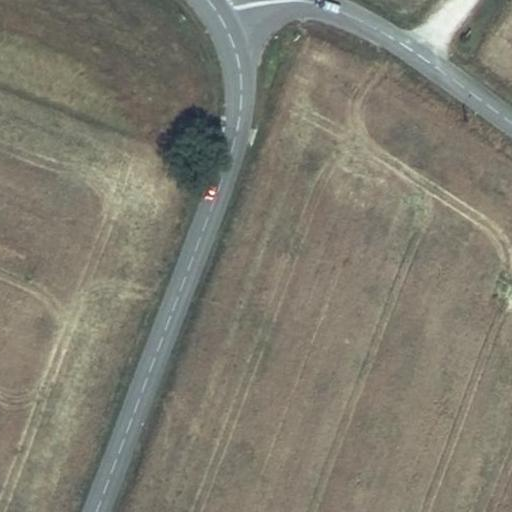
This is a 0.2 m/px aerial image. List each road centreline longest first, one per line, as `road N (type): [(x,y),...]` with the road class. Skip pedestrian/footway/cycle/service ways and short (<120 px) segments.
road 1 (secondary): [(95,511),(230,158),(241,76),(218,13)]
road 2 (tertiary): [(308,0),(365,21),(511,120)]
